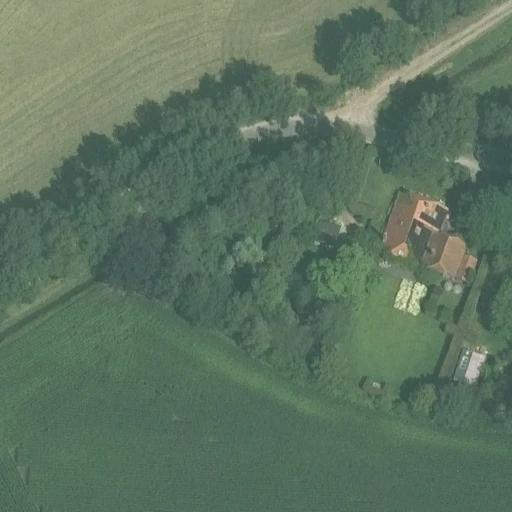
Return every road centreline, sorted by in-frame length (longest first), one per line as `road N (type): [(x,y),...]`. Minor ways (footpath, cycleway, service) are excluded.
road 1 (unclassified): [(511,162),(331,126),(271,131),(189,163),(0,283)]
road 2 (track): [(511,6),(331,126)]
